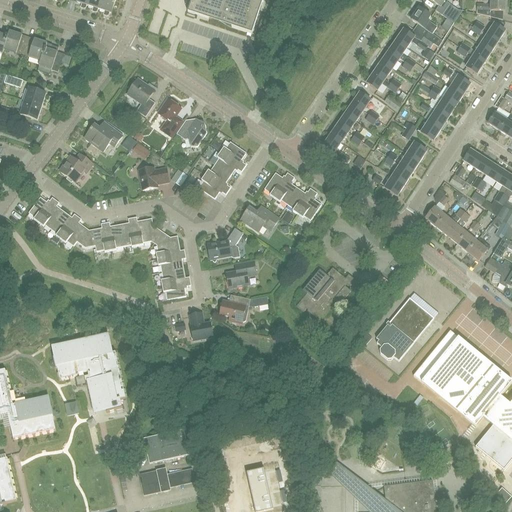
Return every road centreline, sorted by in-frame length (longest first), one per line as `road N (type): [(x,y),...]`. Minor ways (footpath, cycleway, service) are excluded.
road 1 (residential): [(289,151),(395,0)]
road 2 (residential): [(189,226),(154,204),(91,216),(29,171)]
road 3 (residential): [(273,141),(123,42)]
road 4 (unclassified): [(29,171),(123,42)]
road 5 (residential): [(511,319),(400,228)]
road 6 (residential): [(400,228),(289,151)]
road 7 (residential): [(189,226),(216,222),(273,141)]
road 8 (residential): [(123,42),(8,3)]
